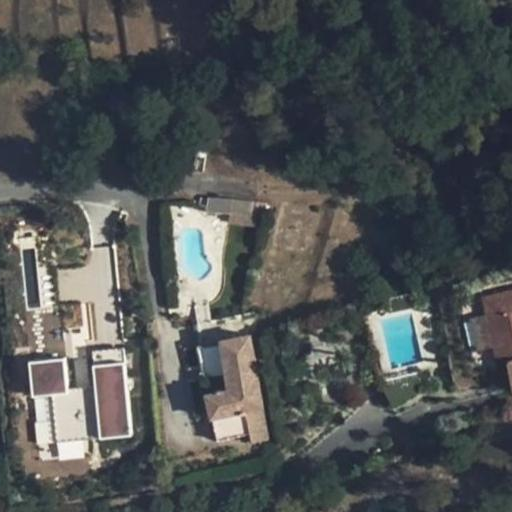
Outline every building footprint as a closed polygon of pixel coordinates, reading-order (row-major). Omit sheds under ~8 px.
[(232,200),(208,198),(209,199),(201,198),(200,205),(207,206),(207,212),(231,213),(232,200)] [(267,205),(232,200),(231,213),(230,222),(262,227),(267,205)] [(511,360),(511,290),(485,296),(489,314),(495,346),(499,363),(511,360)] [(495,346),(489,314),(474,317),(480,349),(495,346)] [(223,340),(234,338),(230,317),(194,325),(197,346),(223,340)] [(234,338),(223,340),(230,389),(208,394),(213,417),(218,440),(251,433),(252,443),(270,439),(264,407),(252,334),(234,338)] [(120,359),(119,349),(94,351),(95,363),(92,363),(94,384),(66,387),(62,356),(27,359),(31,394),(50,392),(55,441),(131,433),(123,358),(120,359)] [(419,392),(412,379),(385,393),(392,406),(419,392)] [(422,511),(425,507),(410,498),(401,511),(422,511)]
